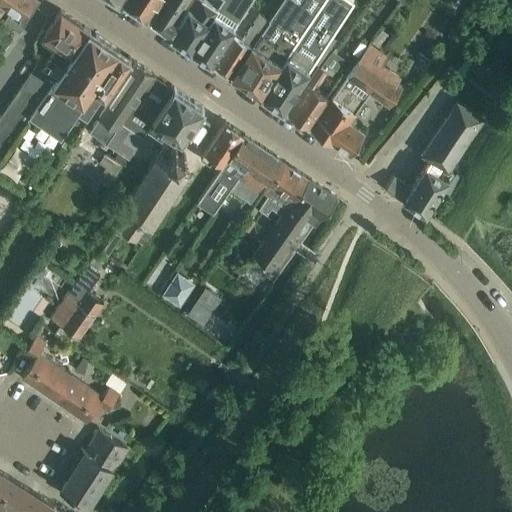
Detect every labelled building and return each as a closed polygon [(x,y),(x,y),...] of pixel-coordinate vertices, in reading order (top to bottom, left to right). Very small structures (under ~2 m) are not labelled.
[(0,0),(0,15),(0,16),(8,4),(20,13),(20,12),(28,0),(0,0)] [(8,14),(3,21),(19,32),(40,0),(39,0),(33,0),(24,15),(19,22),(8,14)] [(120,0),(144,16),(154,0),(120,0)] [(169,32),(176,22),(173,20),(186,0),(154,0),(144,16),(169,32)] [(189,47),(214,9),(200,0),(193,0),(178,24),(176,22),(169,32),(171,34),(171,35),(189,47)] [(214,9),(189,47),(210,61),(229,32),(233,27),(235,28),(252,0),(222,0),(216,10),(215,9),(214,9)] [(283,0),(269,22),(232,76),(261,94),(325,0),(283,0)] [(349,0),(325,0),(261,94),(283,109),(294,93),(309,70),(356,4),(349,0)] [(54,46),(40,65),(56,76),(88,28),(60,9),(49,26),(43,35),(44,35),(42,38),(54,46)] [(232,76),(269,22),(259,15),(241,40),(229,32),(210,61),(232,76)] [(34,109),(30,114),(41,121),(46,114),(66,127),(71,118),(81,105),(92,113),(105,94),(119,73),(130,57),(88,28),(57,75),(56,76),(49,87),(41,98),(36,106),(34,109)] [(321,110),(310,127),(349,153),(360,137),(362,134),(345,121),(356,106),(367,91),(388,105),(402,86),(361,56),(321,110)] [(107,142),(153,74),(154,73),(136,61),(89,131),(107,142)] [(36,63),(29,74),(49,87),(52,82),(56,76),(40,65),(39,65),(36,63)] [(298,95),(287,112),(307,125),(318,109),(327,95),(312,85),(316,80),(319,82),(327,70),(321,66),(298,95)] [(29,74),(22,84),(41,98),(49,87),(29,74)] [(174,87),(153,74),(107,142),(114,147),(109,154),(106,152),(99,162),(105,166),(96,179),(107,186),(120,166),(122,167),(148,128),(174,87)] [(22,84),(14,95),(34,109),(41,98),(22,84)] [(180,140),(203,107),(174,87),(148,128),(161,137),(166,130),(180,140)] [(14,95),(7,106),(27,119),(30,114),(34,109),(14,95)] [(451,175),(447,172),(483,118),(457,101),(422,154),(430,159),(411,187),(393,175),(387,184),(405,196),(403,199),(425,213),(451,175)] [(7,106),(0,116),(20,130),(27,119),(7,106)] [(0,116),(0,132),(13,141),(20,130),(0,116)] [(220,164),(242,132),(225,121),(200,157),(208,162),(211,158),(220,164)] [(0,132),(0,148),(5,152),(13,141),(0,132)] [(230,187),(259,144),(242,132),(220,164),(222,165),(197,202),(213,213),(230,187)] [(268,182),(283,160),(259,144),(230,187),(251,202),(265,180),(268,182)] [(109,213),(90,245),(105,254),(124,228),(143,241),(154,225),(152,223),(158,215),(160,216),(161,214),(159,213),(165,204),(167,205),(168,204),(166,203),(172,194),(174,195),(175,193),(173,192),(179,183),(181,184),(182,183),(180,182),(186,173),(188,174),(189,172),(187,171),(188,170),(187,170),(188,168),(187,167),(186,169),(185,168),(184,169),(180,166),(184,159),(185,159),(186,157),(184,156),(186,154),(184,153),(182,155),(176,150),(177,148),(175,147),(174,149),(172,147),(172,148),(170,150),(172,151),(168,158),(158,152),(159,150),(157,149),(156,151),(154,149),(153,151),(155,153),(149,161),(147,160),(146,162),(148,163),(142,172),(140,170),(139,172),(141,174),(135,182),(133,181),(131,183),(133,184),(128,193),(126,191),(124,193),(126,195),(121,203),(119,202),(118,203),(116,201),(109,213)] [(280,212),(305,175),(283,160),(268,182),(268,183),(263,191),(267,194),(259,207),(266,212),(270,206),(280,212)] [(305,218),(315,225),(337,196),(305,175),(280,212),(245,265),(263,278),(305,218)] [(447,203),(463,180),(457,175),(441,199),(447,203)] [(177,209),(183,198),(176,193),(175,194),(174,196),(169,204),(177,209)] [(248,230),(255,220),(248,215),(244,221),(241,225),(248,230)] [(33,282),(46,264),(38,259),(26,277),(33,282)] [(72,345),(102,302),(87,291),(98,275),(85,266),(49,317),(59,324),(54,333),(72,345)] [(173,280),(163,293),(179,304),(188,290),(173,280)] [(53,398),(70,373),(38,352),(45,342),(35,335),(24,352),(33,358),(21,375),(53,398)] [(88,358),(84,356),(75,369),(85,373),(88,358)] [(102,395),(70,373),(53,398),(86,420),(98,403),(107,409),(118,392),(109,385),(102,395)] [(114,468),(127,446),(99,428),(86,448),(84,447),(60,486),(88,504),(112,467),(114,468)] [(0,497),(12,478),(0,469),(0,497)] [(0,507),(7,511),(19,511),(33,491),(12,478),(0,497),(0,507)] [(47,511),(53,504),(33,491),(19,511),(47,511)]
